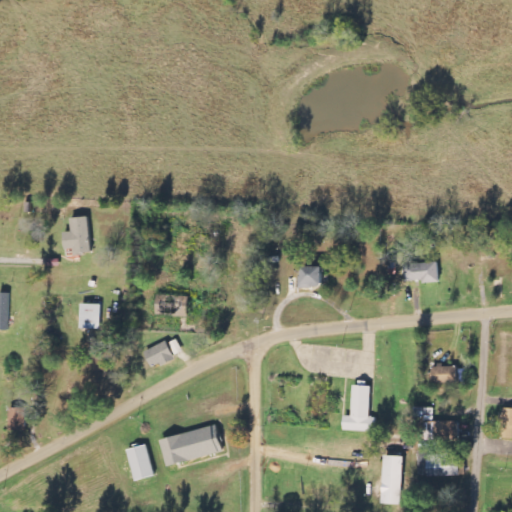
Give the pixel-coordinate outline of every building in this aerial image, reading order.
[(64,233),(68,257),(93,253),(88,217),(71,219),(73,232),(64,233)] [(406,283),(439,282),(439,263),(406,264),(406,283)] [(323,267),(301,267),(302,288),(323,288),(323,267)] [(157,316),(189,317),(190,297),(158,296),(157,316)] [(101,330),(102,305),(82,304),(82,329),(101,330)] [(153,369),(176,360),(168,342),(145,352),(153,369)] [(434,367),(433,383),(458,384),(459,368),(434,367)] [(372,387),(354,386),(353,417),(345,417),(345,431),(377,433),(378,418),(371,418),(372,387)] [(12,431),(27,431),(26,408),(11,409),(12,431)] [(511,409),(504,409),(503,439),(511,439),(511,409)] [(162,440),(169,467),(225,453),(218,426),(162,440)] [(129,451),(137,482),(156,476),(148,446),(129,451)] [(404,457),(385,456),(384,481),(375,481),(374,503),(402,504),(404,457)] [(428,466),(429,477),(460,476),(460,466),(428,466)]
